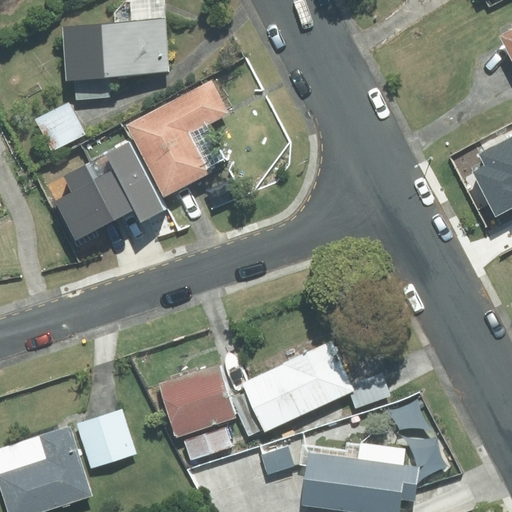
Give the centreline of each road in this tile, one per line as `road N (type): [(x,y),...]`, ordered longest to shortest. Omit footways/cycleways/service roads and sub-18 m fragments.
road 1 (residential): [(0,342),(401,204)]
road 2 (residential): [(511,410),(401,204)]
road 3 (residential): [(401,204),(291,0)]
